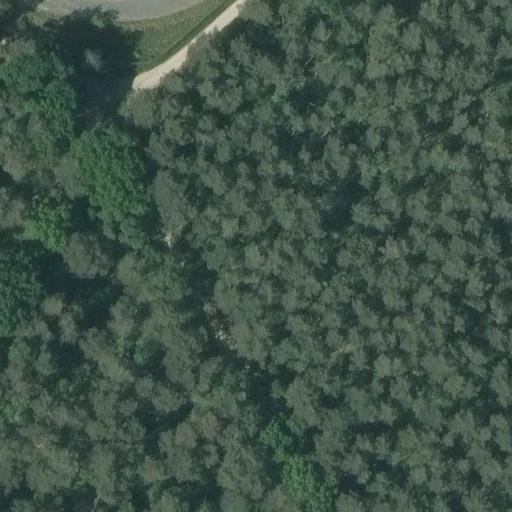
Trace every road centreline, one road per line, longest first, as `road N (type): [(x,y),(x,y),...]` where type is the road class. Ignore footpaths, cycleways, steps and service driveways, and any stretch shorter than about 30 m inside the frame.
road 1 (track): [(120,109),(122,169),(328,511)]
road 2 (track): [(0,265),(37,194),(120,109)]
road 3 (track): [(120,109),(246,0)]
road 4 (track): [(0,49),(91,86),(120,109)]
